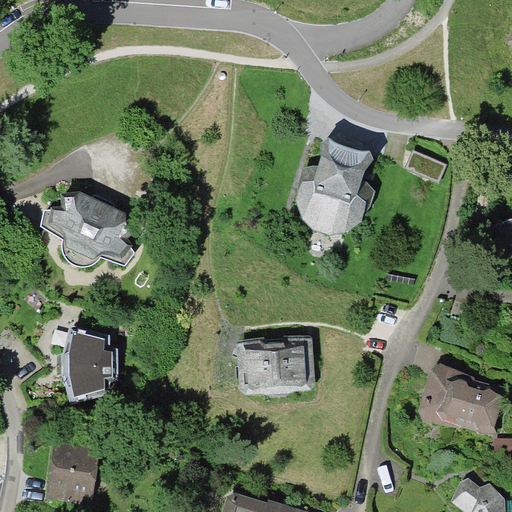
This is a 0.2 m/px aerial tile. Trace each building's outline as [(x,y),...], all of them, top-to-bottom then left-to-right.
[(370,163),(366,156),(358,159),(331,150),(326,143),(319,147),(321,155),(316,172),(312,171),(301,173),(296,187),(299,190),(294,205),(302,219),(301,221),(307,223),(311,233),(327,237),(336,234),(343,236),(343,234),(356,225),(361,209),(365,209),(369,196),(362,186),(358,185),(364,168),(370,163)] [(132,233),(122,218),(110,213),(110,208),(92,199),(88,203),(76,197),(60,199),(61,212),(43,213),(40,228),(62,242),(61,248),(61,254),(64,259),(67,263),(72,267),(78,268),(84,268),(89,266),(94,263),(97,259),(122,267),(131,254),(122,241),(132,233)] [(511,224),(509,224),(494,230),(497,254),(511,256),(511,224)] [(472,269),(476,240),(460,237),(456,267),(472,269)] [(62,373),(70,404),(105,394),(105,383),(113,381),(112,354),(104,352),(104,340),(69,331),(61,362),(62,373)] [(309,385),(307,358),(306,343),(304,340),(286,342),(280,341),(279,343),(264,344),(262,342),(257,344),(238,346),(237,349),(240,391),(245,395),(259,394),(265,395),(267,389),(282,388),(285,394),(291,392),(305,391),(309,385)] [(502,397),(490,390),(488,394),(468,388),(468,385),(460,382),(461,379),(439,370),(431,378),(421,410),(424,422),(447,426),(448,423),(457,424),(457,422),(477,428),(478,432),(491,433),(491,424),(496,405),(502,397)] [(95,446),(74,443),(73,451),(54,448),(47,492),(48,492),(47,498),(86,504),(95,446)] [(499,511),(499,501),(490,492),(486,488),(478,492),(465,483),(459,486),(450,503),(461,511),(499,511)] [(284,511),(268,505),(267,510),(231,499),(227,502),(223,511),(284,511)]
